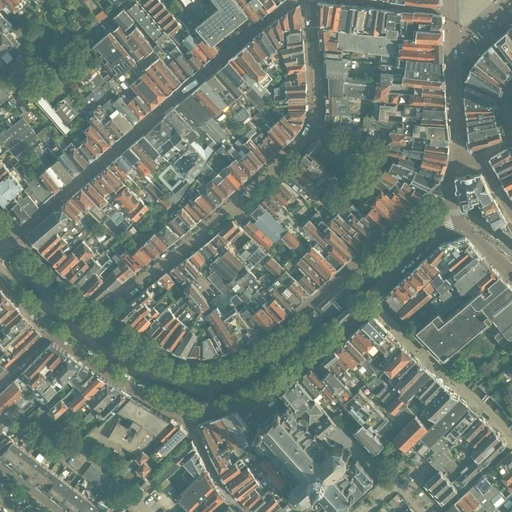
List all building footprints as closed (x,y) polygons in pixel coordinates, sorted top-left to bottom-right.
[(4,0),(0,0),(0,10),(5,17),(10,13),(16,21),(19,17),(12,9),(9,6),(4,0)] [(4,0),(9,6),(11,4),(16,11),(16,10),(21,6),(15,0),(4,0)] [(122,0),(109,0),(116,8),(123,2),(122,0)] [(136,0),(131,0),(125,6),(131,12),(140,4),(136,0)] [(159,0),(154,0),(146,7),(151,12),(162,3),(159,0)] [(215,0),(220,6),(196,26),(217,51),(218,50),(217,49),(212,44),(248,14),(253,20),(254,21),(237,0),(215,0)] [(237,0),(254,21),(262,16),(249,0),(237,0)] [(249,0),(262,16),(269,10),(261,0),(249,0)] [(261,0),(269,10),(277,4),(274,0),(261,0)] [(318,1),(318,24),(324,24),(324,27),(330,27),(334,3),(318,1)] [(162,3),(151,12),(156,18),(167,9),(162,3)] [(334,3),(330,27),(338,29),(342,4),(334,3)] [(140,4),(131,12),(136,19),(146,10),(140,4)] [(342,4),(338,29),(346,30),(350,5),(342,4)] [(299,5),(287,13),(289,27),(289,28),(302,26),(299,5)] [(350,5),(346,30),(354,31),(358,6),(350,5)] [(358,6),(354,31),(363,32),(367,7),(358,6)] [(367,7),(363,32),(371,33),(375,8),(367,7)] [(125,29),(134,21),(123,8),(114,17),(125,29)] [(375,8),(371,33),(378,34),(382,9),(375,8)] [(95,16),(100,22),(108,14),(104,9),(95,16)] [(167,9),(156,18),(161,24),(172,14),(167,9)] [(382,9),(378,34),(387,35),(388,27),(390,9),(382,9)] [(390,9),(388,27),(401,28),(403,11),(390,9)] [(0,27),(3,32),(6,29),(12,25),(5,17),(0,10),(0,27)] [(146,10),(136,19),(141,25),(151,16),(146,10)] [(183,11),(176,16),(180,21),(181,21),(183,25),(187,29),(190,33),(210,57),(217,51),(196,26),(191,20),(190,20),(183,11)] [(401,28),(401,31),(408,31),(408,29),(409,21),(413,22),(414,12),(403,11),(401,28)] [(414,12),(413,22),(442,23),(442,16),(440,14),(414,12)] [(287,13),(279,18),(283,29),(284,32),(284,34),(290,34),(289,28),(289,27),(287,13)] [(172,14),(161,24),(166,30),(177,20),(172,14)] [(151,16),(141,25),(147,31),(156,23),(151,16)] [(279,18),(264,29),(276,47),(284,43),(284,41),(284,34),(284,32),(283,29),(279,18)] [(177,20),(166,30),(171,36),(175,32),(176,32),(182,27),(177,20)] [(107,31),(111,28),(106,21),(102,25),(107,31)] [(408,29),(408,31),(416,32),(417,29),(442,32),(442,30),(442,23),(413,22),(409,21),(408,29)] [(156,23),(147,31),(152,37),(162,29),(156,23)] [(120,24),(113,30),(137,59),(145,68),(146,68),(147,69),(168,94),(174,88),(182,81),(160,55),(153,47),(136,26),(128,33),(120,24)] [(0,27),(0,56),(14,45),(6,35),(3,32),(0,27)] [(387,35),(387,36),(442,41),(442,32),(417,29),(416,32),(408,31),(401,31),(401,28),(388,27),(387,35)] [(162,29),(152,37),(158,43),(167,35),(162,29)] [(187,29),(179,36),(182,40),(190,49),(196,56),(197,55),(204,63),(210,57),(190,33),(187,29)] [(264,29),(255,36),(269,55),(270,56),(278,50),(276,47),(264,29)] [(330,30),(319,29),(320,47),(324,47),(331,48),(337,48),(339,31),(330,30)] [(112,30),(92,47),(101,58),(117,77),(116,78),(120,83),(126,78),(131,84),(130,84),(131,85),(151,108),(168,94),(147,69),(146,68),(145,68),(137,59),(113,30),(112,30)] [(339,31),(337,48),(343,49),(369,52),(369,53),(382,54),(391,55),(417,58),(444,59),(443,41),(442,41),(387,36),(358,34),(339,31)] [(511,37),(509,33),(508,31),(497,40),(499,43),(499,42),(511,59),(511,37)] [(9,32),(6,35),(14,45),(16,47),(19,44),(9,32)] [(175,32),(171,36),(185,53),(184,54),(197,69),(199,67),(204,63),(197,55),(196,56),(190,49),(182,40),(179,36),(176,32),(175,32)] [(284,34),(284,41),(288,41),(303,39),(303,37),(304,36),(304,34),(303,34),(303,32),(290,34),(284,34)] [(158,43),(153,47),(160,55),(165,51),(164,51),(162,48),(171,40),(167,35),(158,43)] [(255,36),(246,45),(270,75),(277,68),(277,67),(275,63),(272,59),(270,56),(269,55),(255,36)] [(303,39),(288,41),(288,47),(291,47),(304,45),(303,39)] [(171,40),(162,48),(164,51),(167,49),(189,75),(197,69),(184,54),(181,51),(176,45),(171,40)] [(246,45),(235,54),(257,79),(265,88),(269,84),(266,81),(271,76),(270,75),(246,45)] [(288,47),(281,48),(284,56),(287,64),(304,62),(304,51),(304,45),(291,47),(288,47)] [(482,55),(481,56),(484,59),(508,81),(511,77),(510,70),(511,70),(494,49),(494,48),(492,45),(491,46),(482,55)] [(331,48),(324,47),(324,57),(335,58),(342,58),(343,49),(337,48),(331,48)] [(165,51),(160,55),(182,81),(189,75),(167,49),(164,51),(165,51)] [(278,50),(270,56),(272,59),(275,63),(277,67),(283,65),(282,58),(282,57),(278,50)] [(235,54),(228,60),(263,100),(270,93),(265,88),(257,79),(235,54)] [(415,67),(444,69),(444,59),(417,58),(391,55),(390,60),(382,59),(381,61),(381,63),(382,63),(415,67)] [(481,56),(476,62),(505,84),(508,81),(484,59),(481,56)] [(324,57),(325,75),(326,75),(327,75),(329,75),(336,76),(345,77),(346,70),(347,70),(348,70),(348,69),(348,68),(349,59),(342,58),(335,58),(324,57)] [(92,65),(80,75),(84,81),(97,70),(104,64),(100,59),(92,65)] [(228,60),(221,67),(248,97),(258,109),(265,101),(263,100),(228,60)] [(283,65),(277,67),(277,68),(279,70),(281,70),(281,68),(287,67),(288,72),(290,72),(305,70),(304,62),(287,64),(283,65)] [(476,62),(471,68),(503,88),(505,84),(476,62)] [(381,69),(381,71),(445,79),(444,69),(415,67),(382,63),(381,69)] [(221,67),(214,73),(240,103),(248,97),(221,67)] [(471,68),(467,77),(501,94),(503,88),(471,68)] [(97,70),(84,81),(93,91),(91,92),(91,93),(102,106),(124,131),(133,124),(105,92),(112,85),(105,77),(108,74),(106,72),(102,75),(101,74),(101,75),(97,70)] [(305,70),(290,72),(291,78),(306,76),(305,70)] [(380,74),(380,80),(445,88),(445,79),(381,71),(380,74)] [(214,73),(207,79),(228,103),(230,106),(237,113),(234,115),(241,123),(242,122),(249,116),(250,115),(240,103),(214,73)] [(108,74),(105,77),(112,85),(140,118),(146,113),(126,90),(120,83),(116,78),(115,78),(114,76),(111,78),(108,74)] [(336,76),(329,75),(330,95),(339,95),(347,96),(348,86),(350,86),(354,85),(355,77),(348,77),(345,77),(336,76)] [(348,86),(347,96),(352,96),(374,100),(377,80),(373,79),(355,77),(354,85),(350,86),(348,86)] [(467,77),(466,87),(499,100),(501,94),(467,77)] [(116,78),(120,83),(126,90),(146,113),(151,108),(131,85),(130,84),(131,84),(126,78),(120,83),(116,78)] [(280,86),(274,88),(275,94),(275,95),(286,91),(306,90),(306,82),(292,84),(291,79),(290,79),(287,81),(286,78),(285,79),(285,81),(283,82),(280,85),(280,86)] [(207,79),(200,85),(222,109),(237,126),(241,123),(234,115),(237,113),(230,106),(228,103),(207,79)] [(377,80),(374,100),(379,100),(398,102),(405,103),(446,106),(445,88),(380,80),(377,80)] [(33,85),(26,92),(64,134),(71,128),(67,123),(65,121),(64,121),(53,108),(46,99),(33,85)] [(112,85),(105,92),(133,124),(140,118),(112,85)] [(200,85),(193,91),(230,132),(237,126),(222,109),(200,85)] [(0,104),(11,97),(5,89),(2,86),(0,87),(0,104)] [(466,87),(466,95),(499,103),(499,100),(466,87)] [(306,90),(286,91),(286,100),(306,99),(306,90)] [(193,91),(186,97),(224,138),(230,132),(193,91)] [(87,96),(84,99),(88,103),(89,105),(117,138),(124,131),(102,106),(91,93),(87,96)] [(330,95),(326,95),(326,103),(339,104),(339,103),(339,95),(330,95)] [(466,95),(466,104),(498,106),(499,103),(466,95)] [(186,97),(179,102),(200,124),(195,129),(199,134),(202,137),(208,145),(214,149),(217,144),(224,138),(186,97)] [(64,99),(53,108),(64,121),(65,121),(67,123),(77,114),(68,104),(64,99)] [(74,99),(68,104),(77,114),(80,111),(83,108),(74,99)] [(366,113),(366,117),(388,120),(388,113),(397,113),(397,109),(398,102),(379,100),(374,100),(372,114),(366,113)] [(179,102),(174,107),(195,129),(200,124),(179,102)] [(29,111),(23,103),(22,104),(20,106),(23,110),(19,114),(21,117),(23,116),(29,111)] [(83,108),(80,111),(89,120),(92,123),(110,144),(117,138),(89,105),(88,103),(85,106),(87,109),(88,108),(90,110),(87,112),(83,108)] [(339,104),(326,103),(326,114),(341,115),(350,115),(350,104),(339,103),(339,104)] [(397,109),(397,113),(403,114),(402,115),(447,118),(446,106),(405,103),(403,110),(397,109)] [(174,107),(165,115),(206,160),(214,149),(208,145),(204,150),(195,140),(195,141),(193,139),(197,136),(200,139),(202,137),(199,134),(195,129),(174,107)] [(276,107),(272,110),(278,117),(280,115),(282,117),(279,120),(293,136),(297,131),(290,122),(291,121),(288,120),(287,118),(284,115),(280,111),(276,107)] [(467,111),(467,118),(499,114),(498,109),(467,111)] [(289,111),(280,111),(284,115),(287,118),(293,119),(304,120),(306,111),(289,111)] [(326,124),(325,130),(339,133),(341,126),(340,126),(341,115),(326,114),(325,114),(325,124),(326,124)] [(467,118),(468,125),(500,118),(499,114),(467,118)] [(165,115),(144,134),(164,156),(179,171),(184,177),(190,183),(195,179),(193,177),(200,171),(206,160),(165,115)] [(402,115),(402,121),(447,125),(447,118),(402,115)] [(0,154),(6,149),(9,149),(19,161),(32,150),(32,149),(36,146),(42,141),(41,140),(37,134),(36,135),(30,127),(31,126),(23,116),(21,117),(15,122),(12,126),(0,135),(0,137),(1,139),(0,139),(0,154)] [(364,117),(363,128),(380,129),(380,130),(391,131),(415,133),(420,134),(423,134),(449,137),(448,125),(447,125),(402,121),(391,120),(388,120),(366,117),(364,117)] [(468,125),(469,130),(502,123),(500,118),(468,125)] [(272,119),(269,122),(287,142),(293,136),(279,120),(275,123),(272,119)] [(268,121),(264,125),(270,132),(283,146),(287,142),(269,122),(268,121)] [(291,121),(290,122),(297,131),(301,126),(291,121)] [(256,133),(254,130),(250,126),(247,122),(244,124),(243,126),(241,127),(242,129),(247,135),(250,138),(256,133)] [(92,123),(85,130),(93,138),(103,150),(110,144),(92,123)] [(470,139),(503,129),(502,123),(469,130),(470,139)] [(341,126),(339,133),(355,138),(357,130),(341,126)] [(46,127),(37,134),(41,140),(43,138),(49,145),(74,176),(81,169),(63,148),(58,142),(58,143),(57,141),(46,127)] [(79,134),(78,135),(96,156),(97,154),(103,150),(93,138),(85,130),(84,129),(79,134)] [(242,129),(239,132),(243,136),(240,138),(263,162),(268,158),(256,145),(252,141),(250,138),(247,135),(242,129)] [(503,129),(470,139),(470,140),(470,142),(470,144),(471,147),(472,146),(474,148),(475,149),(476,149),(478,148),(479,147),(481,146),(482,146),(502,139),(505,135),(503,129)] [(380,130),(379,140),(390,142),(448,153),(448,149),(449,144),(422,141),(419,140),(420,134),(415,133),(391,131),(380,130)] [(270,132),(266,137),(278,150),(283,146),(270,132)] [(262,133),(252,141),(256,145),(261,141),(273,154),(278,150),(266,137),(262,133)] [(144,134),(137,140),(157,162),(164,156),(144,134)] [(420,134),(419,140),(422,141),(449,144),(449,137),(423,134),(420,134)] [(78,135),(72,141),(90,162),(90,161),(96,156),(78,135)] [(42,141),(36,146),(47,158),(66,181),(74,176),(49,145),(43,138),(41,140),(42,141)] [(239,138),(234,142),(242,149),(246,154),(258,167),(263,162),(240,138),(239,138)] [(368,138),(367,141),(378,144),(378,146),(388,148),(447,162),(448,153),(390,142),(379,140),(368,138)] [(137,140),(130,146),(152,170),(159,163),(157,162),(137,140)] [(227,140),(222,144),(250,174),(258,167),(246,154),(242,149),(238,153),(231,146),(232,145),(227,140)] [(67,145),(63,148),(81,169),(87,164),(88,163),(90,162),(72,141),(70,142),(67,145)] [(256,145),(268,158),(273,154),(261,141),(256,145)] [(305,150),(307,151),(312,156),(321,146),(314,141),(305,150)] [(222,144),(218,149),(227,158),(228,157),(233,161),(227,166),(242,182),(250,174),(222,144)] [(36,146),(32,149),(32,150),(41,162),(61,186),(66,181),(47,158),(36,146)] [(130,146),(123,152),(134,164),(136,165),(135,166),(144,176),(145,175),(152,170),(130,146)] [(490,158),(495,167),(511,159),(511,147),(507,148),(490,158)] [(386,153),(400,157),(444,170),(447,162),(388,148),(386,153)] [(300,159),(301,160),(322,177),(338,190),(343,184),(324,168),(325,167),(312,156),(307,151),(300,159)] [(123,152),(115,159),(131,177),(140,186),(142,188),(143,187),(150,181),(145,175),(144,176),(135,166),(136,165),(134,164),(123,152)] [(400,157),(398,163),(439,179),(444,170),(400,157)] [(115,159),(109,164),(134,189),(135,190),(140,186),(131,177),(115,159)] [(511,159),(495,167),(498,173),(511,167),(511,159)] [(206,163),(203,169),(206,173),(211,177),(212,179),(217,174),(209,166),(211,163),(208,160),(206,163)] [(301,160),(296,166),(317,183),(322,177),(301,160)] [(393,160),(388,169),(389,170),(425,191),(439,179),(398,163),(393,160)] [(41,162),(35,167),(39,172),(55,192),(61,186),(41,162)] [(4,163),(0,167),(0,178),(10,170),(4,163)] [(377,163),(372,172),(376,176),(378,174),(379,175),(392,185),(394,182),(418,197),(425,191),(389,170),(388,170),(385,168),(377,163)] [(227,165),(220,172),(235,188),(242,182),(227,166),(227,165)] [(10,170),(0,178),(0,197),(5,203),(14,195),(23,186),(21,184),(26,180),(14,166),(10,170)] [(108,166),(96,176),(108,187),(107,188),(115,196),(118,193),(114,189),(115,186),(121,180),(108,166)] [(296,166),(291,171),(316,193),(321,188),(317,183),(296,166)] [(511,167),(498,173),(502,180),(511,175),(511,167)] [(316,193),(291,171),(285,178),(298,191),(310,202),(317,194),(316,193)] [(39,172),(28,183),(29,185),(43,202),(55,192),(39,172)] [(217,174),(212,179),(228,195),(235,188),(220,172),(217,174)] [(354,177),(345,186),(357,196),(362,191),(366,186),(367,185),(377,193),(376,195),(397,215),(404,209),(385,193),(381,189),(373,183),(368,178),(360,172),(358,175),(356,178),(354,177)] [(478,199),(480,204),(493,198),(493,197),(492,197),(489,191),(489,189),(488,189),(485,182),(485,181),(483,179),(482,176),(481,174),(482,174),(481,173),(480,173),(457,177),(456,177),(456,178),(458,187),(463,208),(474,202),(473,200),(478,199)] [(378,177),(373,183),(381,189),(385,193),(389,189),(391,190),(392,189),(410,204),(418,197),(394,182),(392,185),(379,175),(378,177)] [(511,175),(502,180),(508,190),(511,187),(511,175)] [(90,181),(89,182),(103,196),(131,224),(136,219),(131,214),(115,196),(107,188),(108,187),(96,176),(90,181)] [(184,181),(179,185),(185,191),(190,183),(184,177),(184,181)] [(206,179),(204,181),(222,200),(228,195),(212,179),(211,177),(210,178),(211,180),(209,182),(206,179)] [(196,179),(188,191),(208,213),(215,206),(198,188),(201,184),(196,179)] [(115,186),(114,189),(118,193),(126,185),(121,180),(115,186)] [(150,181),(143,187),(149,193),(156,187),(150,181)] [(201,184),(198,188),(215,206),(222,200),(204,181),(201,184)] [(89,182),(72,196),(83,207),(86,210),(87,209),(89,211),(102,224),(104,224),(106,226),(103,229),(111,237),(114,240),(116,239),(118,236),(124,231),(131,224),(103,196),(89,182)] [(281,182),(275,188),(288,200),(291,203),(294,201),(297,198),(293,194),(281,182)] [(29,185),(25,188),(25,189),(39,206),(43,202),(29,185)] [(118,193),(115,196),(131,214),(143,201),(126,185),(118,193)] [(179,185),(174,190),(178,195),(180,194),(181,196),(185,191),(179,185)] [(14,195),(5,203),(9,208),(18,199),(17,198),(21,194),(25,189),(25,188),(23,186),(14,195)] [(156,187),(149,193),(154,199),(161,192),(156,187)] [(275,188),(270,193),(282,205),(285,203),(288,206),(291,203),(288,200),(275,188)] [(21,194),(17,198),(18,199),(29,214),(39,206),(25,189),(21,194)] [(389,189),(385,193),(404,209),(410,204),(392,189),(391,190),(389,189)] [(188,191),(185,195),(190,200),(194,204),(191,207),(202,218),(208,213),(188,191)] [(161,192),(154,199),(160,204),(167,198),(161,192)] [(270,193),(264,198),(277,210),(293,226),(298,221),(282,205),(270,193)] [(369,198),(367,200),(390,221),(397,215),(376,195),(373,193),(369,198)] [(175,194),(168,200),(172,204),(174,206),(179,199),(178,197),(175,194)] [(148,195),(144,198),(151,205),(154,201),(148,195)] [(72,196),(67,201),(82,217),(89,211),(87,209),(86,210),(83,207),(72,196)] [(325,197),(322,199),(326,202),(328,204),(333,209),(334,209),(369,240),(376,233),(348,209),(344,205),(339,210),(335,207),(337,204),(331,199),(330,201),(325,197)] [(167,198),(160,204),(165,210),(172,204),(168,200),(167,198)] [(264,198),(259,203),(266,210),(272,215),(288,231),(289,230),(293,226),(277,210),(264,198)] [(493,198),(480,204),(485,214),(498,207),(493,198)] [(18,199),(9,208),(21,221),(29,214),(18,199)] [(367,200),(363,205),(369,210),(364,215),(380,230),(390,221),(367,200)] [(67,201),(60,206),(62,208),(63,207),(64,208),(63,209),(68,214),(69,214),(69,215),(76,222),(77,222),(82,217),(67,201)] [(143,201),(131,214),(136,219),(148,207),(143,201)] [(179,203),(175,209),(177,212),(191,227),(196,222),(183,207),(179,203)] [(188,203),(183,207),(196,222),(202,218),(191,207),(188,203)] [(259,203),(250,211),(257,219),(266,210),(259,203)] [(351,205),(348,209),(376,233),(380,230),(364,215),(351,205)] [(32,229),(27,234),(32,240),(32,241),(33,242),(34,242),(39,247),(57,231),(64,224),(65,223),(66,224),(67,223),(66,222),(68,215),(69,215),(69,214),(68,214),(63,209),(64,208),(63,207),(62,208),(62,209),(56,210),(54,209),(53,210),(54,211),(32,229)] [(485,214),(490,220),(502,214),(498,207),(485,214)] [(175,209),(170,214),(186,231),(191,227),(177,212),(175,209)] [(333,209),(328,215),(332,218),(362,246),(369,240),(334,209),(333,209)] [(257,219),(253,222),(259,228),(274,242),(276,244),(282,237),(294,249),(301,242),(295,236),(289,230),(288,231),(272,215),(266,210),(257,219)] [(317,211),(312,217),(318,222),(316,225),(350,257),(356,251),(327,223),(320,217),(322,215),(317,211)] [(170,214),(166,220),(180,236),(186,231),(170,214)] [(502,214),(490,220),(493,224),(496,227),(500,225),(502,224),(503,226),(506,224),(507,224),(507,223),(507,222),(502,214)] [(39,247),(44,252),(62,236),(68,241),(69,242),(72,240),(83,229),(86,226),(89,223),(82,217),(77,222),(76,222),(69,228),(66,224),(65,223),(64,224),(57,231),(39,247)] [(329,221),(327,223),(356,251),(362,246),(332,218),(329,221)] [(304,226),(303,226),(318,240),(343,264),(350,257),(316,225),(310,219),(304,226)] [(232,220),(220,231),(226,238),(228,236),(238,226),(232,220)] [(250,220),(244,226),(253,235),(259,228),(253,222),(250,220)] [(293,226),(289,230),(295,236),(299,232),(299,231),(303,226),(304,226),(298,220),(298,221),(293,226)] [(157,234),(168,245),(178,237),(166,225),(157,234)] [(61,248),(50,258),(57,266),(58,266),(83,241),(92,232),(86,226),(83,229),(72,240),(69,242),(64,247),(63,249),(61,248)] [(228,236),(226,238),(230,241),(231,243),(233,241),(243,231),(238,226),(228,236)] [(303,226),(299,231),(299,232),(313,245),(338,268),(343,264),(318,240),(303,226)] [(259,228),(253,235),(261,242),(267,248),(274,242),(259,228)] [(153,229),(146,236),(161,251),(168,245),(157,234),(153,229)] [(220,231),(215,235),(227,247),(246,266),(248,264),(247,263),(244,260),(236,253),(239,250),(231,243),(230,241),(226,238),(220,231)] [(215,235),(209,240),(221,253),(227,247),(215,235)] [(62,236),(44,252),(50,258),(61,248),(63,249),(64,247),(63,246),(68,241),(62,236)] [(146,236),(139,243),(141,245),(153,257),(161,251),(146,236)] [(436,285),(476,251),(477,250),(465,236),(440,245),(446,251),(434,263),(436,262),(438,263),(436,264),(440,268),(430,278),(423,285),(425,287),(429,291),(436,285)] [(239,250),(236,253),(244,260),(246,259),(247,257),(251,261),(249,262),(253,266),(260,260),(267,253),(251,238),(239,250)] [(115,243),(111,246),(114,248),(117,252),(135,271),(142,265),(127,250),(124,253),(119,248),(122,245),(118,240),(115,243)] [(209,240),(204,245),(216,258),(221,253),(209,240)] [(83,241),(58,266),(65,273),(82,257),(86,261),(91,256),(94,253),(90,248),(83,241)] [(301,242),(294,249),(295,250),(297,251),(302,257),(326,279),(332,273),(309,250),(301,242)] [(130,247),(127,250),(142,265),(153,257),(141,245),(135,251),(130,247)] [(204,245),(199,249),(206,258),(210,262),(216,258),(204,245)] [(309,250),(332,273),(338,268),(313,245),(309,250)] [(446,251),(440,245),(428,256),(434,263),(446,251)] [(247,288),(235,276),(246,266),(227,247),(221,253),(216,258),(210,262),(212,264),(216,269),(213,272),(207,277),(221,292),(222,293),(225,291),(230,287),(235,292),(237,294),(238,296),(247,288)] [(199,249),(189,257),(197,266),(205,260),(206,261),(206,262),(210,266),(209,267),(213,272),(216,269),(212,264),(210,262),(206,258),(199,249)] [(65,273),(74,281),(90,265),(95,260),(96,260),(100,255),(96,251),(94,253),(91,256),(86,261),(82,257),(65,273)] [(297,251),(284,265),(291,271),(297,265),(319,285),(326,279),(302,257),(297,251)] [(439,294),(482,257),(476,251),(436,285),(430,292),(433,295),(432,295),(435,298),(439,294)] [(117,252),(113,256),(115,259),(113,260),(115,262),(115,261),(129,276),(135,271),(117,252)] [(267,253),(260,260),(264,263),(271,257),(267,253)] [(438,267),(434,263),(428,256),(420,263),(431,274),(438,267)] [(271,257),(264,263),(271,270),(274,273),(277,275),(278,277),(286,269),(284,268),(278,263),(275,260),(271,257)] [(447,304),(462,291),(492,266),(483,257),(482,257),(439,294),(435,298),(431,301),(440,310),(442,308),(447,304)] [(187,258),(178,265),(183,271),(182,272),(187,278),(189,280),(199,272),(187,259),(187,258)] [(90,265),(74,281),(81,288),(87,281),(102,266),(96,260),(95,260),(90,265)] [(87,281),(81,288),(89,295),(104,280),(99,275),(110,263),(107,260),(102,266),(87,281)] [(116,266),(112,271),(122,281),(129,276),(115,261),(115,262),(113,263),(116,266)] [(246,266),(235,276),(247,288),(249,286),(255,292),(254,293),(256,295),(266,305),(267,304),(281,318),(283,317),(288,312),(274,297),(270,293),(259,281),(249,271),(253,266),(249,262),(247,263),(248,264),(246,266)] [(431,274),(420,263),(413,269),(424,281),(431,274)] [(177,265),(169,271),(181,283),(184,281),(188,285),(184,288),(187,291),(190,294),(191,296),(189,299),(187,300),(186,301),(189,305),(186,308),(196,316),(201,313),(203,311),(210,306),(191,283),(189,280),(187,278),(182,272),(177,265)] [(297,265),(291,271),(293,273),(296,276),(299,278),(313,291),(319,285),(297,265)] [(490,320),(493,317),(491,315),(511,297),(511,286),(508,282),(500,274),(492,266),(462,291),(469,299),(445,319),(439,311),(418,328),(417,328),(417,329),(422,334),(447,359),(491,322),(490,320)] [(286,269),(278,277),(302,300),(310,293),(299,282),(286,269)] [(424,281),(413,269),(406,275),(417,288),(424,281)] [(271,277),(274,273),(271,270),(266,275),(270,278),(271,277)] [(104,280),(89,295),(98,301),(122,281),(112,271),(104,280)] [(159,278),(163,282),(168,288),(174,282),(165,273),(159,278)] [(417,288),(406,275),(399,282),(411,294),(417,288)] [(264,276),(259,281),(270,293),(274,297),(288,312),(295,306),(281,292),(282,291),(277,286),(273,282),(270,284),(264,276)] [(271,277),(270,278),(273,282),(277,286),(282,291),(281,292),(295,306),(302,300),(278,277),(274,280),(271,277)] [(350,287),(344,281),(330,294),(316,307),(322,313),(350,287)] [(411,294),(399,282),(392,289),(393,290),(403,301),(411,294)] [(247,288),(238,296),(243,301),(252,312),(267,329),(277,321),(264,307),(261,305),(254,297),(256,295),(254,293),(255,292),(249,286),(247,288)] [(231,299),(223,306),(228,312),(223,315),(227,320),(233,328),(232,329),(237,335),(241,341),(244,345),(250,341),(252,340),(259,334),(254,327),(251,324),(241,311),(237,307),(243,301),(238,296),(237,294),(235,292),(230,287),(225,291),(229,297),(231,299)] [(406,318),(432,295),(433,295),(430,292),(429,291),(425,287),(398,310),(400,312),(406,318)] [(147,289),(138,296),(145,304),(149,300),(153,296),(150,293),(147,289)] [(393,290),(392,289),(385,296),(396,308),(397,307),(403,301),(393,290)] [(0,318),(14,306),(0,290),(0,318)] [(156,302),(134,325),(142,331),(151,321),(151,322),(161,312),(173,301),(174,303),(176,301),(167,291),(156,302)] [(151,321),(142,331),(150,337),(156,331),(155,329),(173,313),(187,299),(187,300),(189,299),(191,296),(190,294),(187,291),(176,301),(174,303),(173,301),(161,312),(151,322),(151,321)] [(256,295),(254,297),(261,305),(264,307),(277,321),(278,320),(281,318),(267,304),(266,305),(256,295)] [(119,313),(119,314),(126,319),(127,319),(138,309),(139,310),(145,304),(138,296),(119,313)] [(510,351),(511,349),(511,297),(491,315),(493,317),(497,321),(496,322),(496,323),(494,324),(500,331),(495,335),(502,344),(504,343),(511,350),(510,351)] [(358,298),(331,323),(336,329),(350,316),(364,304),(358,298)] [(156,331),(150,337),(155,340),(178,317),(186,308),(189,305),(186,301),(187,300),(187,299),(173,313),(155,329),(156,331)] [(138,309),(127,319),(134,325),(156,302),(154,300),(152,302),(149,300),(145,304),(139,310),(138,309)] [(243,301),(237,307),(241,311),(251,324),(254,327),(259,334),(267,329),(252,312),(243,301)] [(450,307),(447,304),(442,308),(440,310),(442,314),(450,307)] [(0,327),(19,311),(14,306),(0,318),(0,327)] [(217,306),(206,315),(209,319),(212,323),(230,350),(244,345),(241,341),(237,335),(232,329),(233,328),(227,320),(223,315),(217,306)] [(164,344),(164,345),(175,350),(184,338),(191,328),(197,319),(197,317),(196,316),(186,308),(178,317),(182,321),(164,344)] [(309,314),(314,320),(319,315),(314,310),(309,314)] [(0,363),(3,367),(17,355),(6,343),(29,322),(19,311),(0,327),(0,363)] [(175,350),(186,355),(197,334),(198,333),(203,326),(209,319),(206,315),(203,311),(201,313),(196,316),(197,317),(197,319),(191,328),(184,338),(175,350)] [(364,323),(360,327),(375,343),(379,339),(383,335),(388,331),(372,315),(368,319),(364,323)] [(178,317),(155,340),(164,345),(164,344),(182,321),(178,317)] [(6,343),(17,355),(40,333),(29,322),(6,343)] [(212,323),(204,328),(207,333),(219,353),(230,350),(212,323)] [(348,338),(348,339),(367,356),(370,354),(379,363),(380,361),(382,360),(373,351),(378,346),(375,343),(360,327),(348,338)] [(396,340),(388,331),(383,335),(379,339),(375,343),(378,346),(383,351),(396,340)] [(202,335),(202,355),(204,355),(207,355),(215,354),(217,353),(219,353),(207,333),(202,335)] [(197,334),(186,355),(202,355),(202,335),(202,334),(197,334)] [(348,339),(343,344),(389,388),(390,387),(394,383),(389,378),(390,377),(385,373),(388,370),(383,365),(380,361),(379,363),(370,354),(367,356),(348,339)] [(383,365),(390,358),(402,346),(396,340),(383,351),(387,355),(382,360),(380,361),(383,365)] [(64,357),(67,354),(51,342),(46,348),(44,350),(32,363),(28,366),(21,374),(35,386),(37,385),(47,374),(49,372),(53,368),(54,367),(57,364),(61,360),(64,357)] [(343,344),(335,351),(339,356),(349,366),(366,383),(380,397),(389,388),(343,344)] [(390,358),(383,365),(388,370),(392,375),(412,355),(402,346),(390,358)] [(328,365),(331,368),(339,377),(341,379),(346,385),(350,389),(355,384),(352,380),(353,378),(345,370),(349,366),(339,356),(335,351),(323,360),(328,365)] [(30,391),(42,405),(44,403),(46,401),(48,399),(57,390),(57,391),(66,382),(69,379),(71,378),(83,365),(67,354),(64,357),(61,360),(57,364),(54,367),(53,368),(49,372),(47,374),(37,385),(35,386),(30,391)] [(389,378),(394,383),(396,381),(398,382),(419,361),(412,355),(392,375),(390,377),(389,378)] [(487,365),(489,368),(497,362),(494,359),(487,365)] [(390,387),(389,388),(380,397),(383,400),(388,405),(393,400),(399,394),(425,367),(419,361),(398,382),(391,389),(390,387)] [(77,384),(91,370),(83,365),(71,378),(69,379),(75,385),(76,383),(77,384)] [(393,400),(388,405),(395,413),(404,404),(407,400),(415,392),(432,373),(425,367),(399,394),(393,400)] [(330,400),(331,402),(334,405),(341,398),(337,394),(332,388),(326,382),(321,377),(313,368),(305,373),(319,388),(320,390),(323,393),(324,394),(330,400)] [(332,388),(337,394),(341,398),(344,402),(354,393),(350,389),(346,385),(341,379),(339,377),(331,368),(321,377),(326,382),(332,388)] [(81,388),(96,373),(91,370),(77,384),(81,388)] [(77,409),(85,401),(90,396),(97,389),(106,380),(96,373),(81,388),(77,384),(76,383),(75,385),(64,396),(53,406),(49,409),(44,403),(42,405),(38,408),(40,409),(40,410),(41,411),(42,411),(43,412),(44,411),(45,411),(53,419),(56,417),(72,403),(77,409)] [(312,396),(315,399),(323,393),(320,390),(319,388),(305,373),(298,378),(307,389),(310,393),(312,396)] [(432,373),(415,392),(420,397),(419,399),(424,404),(425,402),(426,403),(427,404),(445,385),(444,384),(443,383),(432,373)] [(21,374),(0,393),(0,414),(1,416),(9,409),(30,391),(35,386),(21,374)] [(307,389),(298,378),(286,387),(280,392),(290,403),(293,407),(291,408),(297,414),(331,449),(335,447),(334,444),(332,445),(323,435),(337,424),(327,412),(324,409),(323,408),(315,399),(310,393),(307,389)] [(87,422),(96,414),(101,408),(109,400),(121,389),(106,380),(97,389),(90,396),(85,401),(93,410),(84,418),(87,422)] [(429,418),(434,422),(455,400),(458,396),(445,385),(427,404),(419,411),(428,420),(429,418)] [(110,416),(118,408),(122,405),(121,404),(125,400),(131,395),(121,389),(109,400),(101,408),(96,414),(104,422),(110,416)] [(359,389),(354,393),(344,402),(353,412),(368,398),(359,389)] [(122,410),(125,412),(121,418),(120,417),(109,437),(137,454),(142,448),(155,435),(158,433),(161,430),(171,419),(172,419),(137,398),(134,397),(131,395),(125,400),(121,404),(122,405),(118,408),(122,410)] [(423,454),(433,443),(444,431),(469,406),(463,400),(458,396),(455,400),(434,422),(428,428),(423,433),(412,444),(423,454)] [(499,396),(494,400),(499,404),(502,408),(507,404),(499,396)] [(368,398),(353,412),(362,421),(377,407),(368,398)] [(44,403),(49,409),(53,406),(48,399),(46,401),(44,403)] [(303,501),(303,504),(304,504),(304,501),(306,500),(310,499),(314,503),(316,506),(317,506),(316,507),(317,508),(318,507),(318,508),(319,509),(320,510),(321,511),(322,511),(341,511),(345,509),(345,510),(346,510),(346,507),(350,503),(352,505),(353,504),(352,503),(365,490),(365,489),(373,482),(373,478),(357,459),(353,463),(351,461),(348,460),(348,454),(350,453),(349,452),(347,453),(343,449),(344,446),(343,446),(342,448),(337,447),(337,446),(336,446),(336,444),(334,444),(335,447),(331,449),(297,414),(291,408),(289,405),(290,404),(289,404),(288,404),(288,403),(287,403),(286,404),(287,404),(281,409),(279,407),(274,411),(275,412),(269,418),(262,423),(262,422),(257,426),(259,429),(254,434),(253,434),(253,435),(253,436),(254,437),(254,436),(257,439),(255,441),(256,442),(255,442),(255,446),(258,448),(261,449),(262,448),(263,450),(265,448),(267,450),(265,451),(269,456),(270,454),(272,455),(270,457),(271,458),(273,456),(274,458),(272,459),(276,464),(278,462),(279,464),(277,465),(278,466),(280,465),(281,466),(279,468),(283,472),(285,471),(287,472),(285,474),(286,475),(286,474),(287,475),(286,475),(292,482),(294,480),(295,481),(291,487),(288,486),(288,488),(291,488),(292,494),(289,495),(289,496),(292,495),(294,497),(296,500),(295,502),(296,503),(297,500),(303,501)] [(407,407),(404,404),(395,413),(395,414),(398,417),(407,407)] [(469,406),(444,431),(454,441),(456,440),(455,440),(479,415),(469,406)] [(245,431),(247,433),(251,429),(246,422),(237,409),(236,408),(236,407),(229,409),(229,410),(241,426),(245,431)] [(377,407),(362,421),(363,422),(371,431),(386,416),(377,407)] [(409,409),(407,407),(398,417),(401,420),(410,410),(409,409)] [(16,417),(9,409),(1,416),(5,420),(4,421),(7,425),(16,417)] [(253,442),(247,433),(245,431),(241,426),(229,410),(229,409),(221,412),(222,413),(238,437),(240,439),(245,447),(253,442)] [(414,413),(410,410),(401,420),(404,423),(414,413)] [(234,449),(241,456),(248,451),(245,447),(240,439),(238,437),(222,413),(221,412),(211,416),(213,417),(224,436),(229,442),(231,446),(234,449)] [(412,444),(423,433),(428,428),(416,415),(395,437),(405,447),(402,451),(404,453),(412,444)] [(457,452),(465,444),(487,422),(479,415),(455,440),(456,440),(454,441),(450,446),(457,452)] [(211,416),(207,418),(212,429),(216,438),(218,440),(220,448),(229,442),(224,436),(213,417),(211,416)] [(363,422),(354,431),(374,453),(384,443),(375,433),(378,430),(389,420),(386,416),(371,431),(363,422)] [(225,455),(234,449),(231,446),(229,442),(220,448),(218,440),(216,438),(212,429),(207,418),(197,421),(206,442),(211,454),(221,449),(225,455)] [(162,438),(165,440),(180,425),(171,419),(161,430),(158,433),(155,435),(160,440),(162,438)] [(25,429),(31,434),(35,429),(24,420),(20,425),(25,429)] [(487,422),(465,444),(473,452),(495,430),(487,422)] [(165,440),(159,445),(151,452),(159,459),(166,452),(187,432),(185,430),(180,425),(165,440)] [(0,442),(0,451),(3,448),(10,441),(13,438),(23,431),(17,426),(7,436),(0,442)] [(505,442),(495,430),(473,452),(472,452),(478,459),(456,479),(462,486),(485,465),(505,445),(505,442)] [(429,460),(439,470),(439,469),(451,459),(444,452),(447,449),(450,446),(454,441),(444,431),(433,443),(423,454),(429,460)] [(76,447),(76,446),(80,442),(74,436),(70,440),(69,439),(54,453),(63,460),(76,447)] [(101,511),(102,511),(105,508),(89,496),(77,487),(75,485),(72,483),(70,482),(69,480),(58,472),(13,438),(10,441),(0,451),(0,454),(20,470),(26,475),(35,481),(41,486),(50,494),(56,498),(60,501),(64,504),(71,510),(73,511),(101,511)] [(184,462),(183,461),(185,460),(187,458),(189,457),(191,455),(192,453),(193,452),(194,452),(195,451),(196,450),(192,440),(174,456),(168,462),(154,478),(159,484),(167,478),(181,464),(184,462)] [(253,442),(245,447),(248,451),(255,460),(257,463),(265,457),(258,448),(255,446),(253,442)] [(138,482),(137,481),(138,481),(143,475),(152,466),(146,460),(149,455),(143,449),(136,456),(135,457),(134,456),(126,464),(118,472),(133,487),(134,486),(138,482)] [(211,454),(215,463),(226,457),(225,455),(221,449),(211,454)] [(454,456),(447,449),(444,452),(451,459),(454,456)] [(185,460),(183,461),(184,462),(189,467),(182,473),(191,481),(197,476),(198,475),(198,474),(199,473),(200,472),(201,471),(202,470),(203,469),(204,468),(205,467),(202,460),(199,454),(197,450),(196,450),(195,451),(194,452),(193,452),(192,453),(191,455),(189,457),(187,458),(185,460)] [(503,474),(511,466),(511,450),(496,465),(503,474)] [(241,456),(249,465),(255,460),(248,451),(241,456)] [(225,480),(227,482),(227,481),(243,469),(249,465),(241,456),(236,461),(233,462),(230,465),(221,472),(220,472),(222,474),(222,475),(224,479),(225,479),(225,480)] [(218,468),(220,472),(221,472),(230,465),(233,462),(230,457),(227,459),(226,457),(215,463),(218,468)] [(272,481),(279,489),(286,482),(274,468),(265,457),(257,463),(266,474),(267,474),(272,481)] [(227,482),(233,489),(255,473),(260,480),(266,474),(257,463),(255,460),(249,465),(243,469),(227,481),(227,482)] [(82,475),(107,494),(115,483),(91,464),(82,475)] [(507,484),(511,479),(511,466),(503,474),(501,476),(507,484)] [(200,473),(191,482),(184,489),(180,493),(177,496),(191,509),(202,499),(209,491),(216,485),(206,468),(200,473)] [(439,469),(439,470),(424,484),(442,504),(458,490),(439,469)] [(233,489),(240,498),(248,491),(256,484),(259,488),(260,489),(262,492),(272,481),(267,474),(266,474),(260,480),(255,473),(233,489)] [(137,481),(138,482),(143,487),(144,488),(147,485),(150,482),(143,475),(138,481),(137,481)] [(493,484),(493,483),(494,483),(494,482),(493,481),(491,483),(485,475),(475,483),(484,493),(493,485),(493,484)] [(167,478),(159,484),(163,488),(170,482),(167,478)] [(253,496),(245,503),(250,507),(263,495),(264,494),(273,486),(277,491),(279,489),(272,481),(262,492),(260,489),(253,496)] [(491,511),(506,498),(505,497),(493,483),(493,484),(493,485),(484,493),(475,483),(469,490),(480,502),(483,505),(479,509),(476,511),(474,511),(491,511)] [(240,498),(245,503),(253,496),(260,489),(259,488),(256,484),(248,491),(240,498)] [(191,509),(187,511),(209,511),(224,499),(216,485),(209,491),(202,499),(191,509)] [(250,507),(256,511),(268,500),(274,495),(273,495),(277,491),(273,486),(264,494),(263,495),(250,507)] [(469,490),(462,495),(476,511),(479,509),(476,506),(480,502),(469,490)] [(508,511),(511,508),(511,491),(505,497),(506,498),(491,511),(507,511),(508,511)] [(256,511),(255,511),(266,511),(278,501),(279,500),(274,495),(268,500),(256,511)] [(266,511),(278,511),(282,509),(283,507),(281,504),(286,498),(283,495),(280,497),(281,498),(279,500),(278,501),(266,511)] [(468,511),(470,511),(471,511),(474,511),(476,511),(462,495),(456,501),(464,511),(468,511)] [(278,511),(292,511),(299,506),(303,504),(303,501),(297,500),(296,503),(295,502),(296,500),(294,497),(288,502),(283,507),(282,509),(278,511)] [(461,511),(454,503),(447,510),(449,511),(461,511)]
